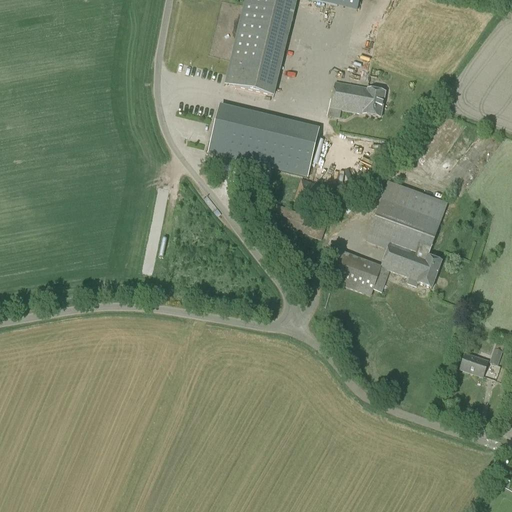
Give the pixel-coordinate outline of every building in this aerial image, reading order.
[(245,0),(233,53),(279,64),(296,0),(245,0)] [(305,0),(357,13),(359,0),(305,0)] [(271,97),(279,64),(233,53),(225,86),(271,97)] [(381,120),(385,94),(367,90),(335,84),(329,110),(327,118),(339,120),(341,113),(362,117),(362,116),(381,120)] [(225,160),(237,111),(219,107),(207,156),(225,160)] [(323,212),(330,190),(301,181),(294,203),(323,212)] [(431,291),(441,263),(428,259),(447,205),(388,183),(366,244),(387,252),(381,268),(338,253),(327,283),(371,299),(381,270),(409,280),(407,286),(416,289),(417,286),(431,291)] [(321,242),(327,226),(272,205),(265,222),(321,242)] [(502,354),(504,348),(496,345),(494,351),(493,351),(488,365),(497,368),(502,354)] [(482,380),(488,364),(465,356),(460,372),(482,380)]
